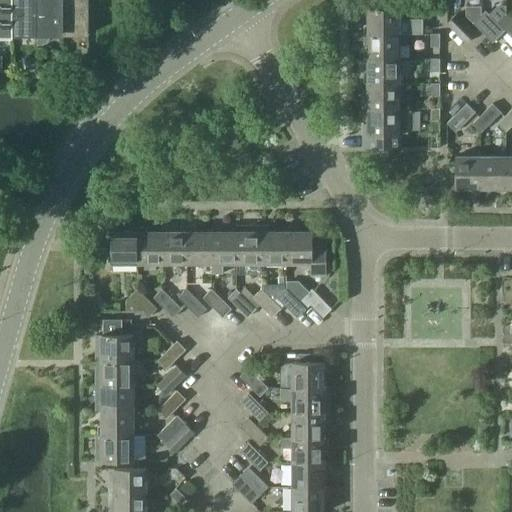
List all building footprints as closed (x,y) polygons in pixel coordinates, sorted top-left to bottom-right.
[(0,0),(0,34),(13,34),(13,0),(0,0)] [(13,0),(13,34),(38,34),(37,0),(13,0)] [(37,0),(38,34),(63,34),(62,0),(37,0)] [(88,0),(62,0),(63,34),(88,34),(88,0)] [(439,0),(425,0),(425,12),(440,11),(439,0)] [(368,34),(400,34),(400,8),(368,8),(368,24),(364,24),(364,33),(368,33),(368,34)] [(476,34),(456,15),(448,23),(468,43),(476,34)] [(502,35),(482,15),(474,23),(494,43),(502,35)] [(511,19),(507,15),(499,23),(511,36),(511,19)] [(408,34),(400,34),(368,34),(368,50),(364,50),(364,59),(368,59),(400,59),(400,45),(408,45),(408,34)] [(439,34),(431,34),(431,47),(439,47),(439,34)] [(368,84),(400,84),(400,59),(368,59),(368,74),(364,74),(364,83),(368,83),(368,84)] [(440,60),(431,60),(431,72),(439,72),(440,60)] [(368,108),(400,108),(400,84),(368,84),(368,99),(364,99),(364,108),(368,108)] [(439,84),(431,84),(431,96),(439,96),(439,84)] [(468,103),(448,123),(456,131),(476,112),(468,103)] [(494,104),(474,123),(482,131),(502,112),(494,104)] [(400,134),(400,108),(368,108),(368,123),(364,123),(364,133),(368,133),(368,134),(400,134)] [(440,108),(431,108),(431,121),(440,121),(440,108)] [(511,109),(499,123),(507,131),(511,126),(511,109)] [(482,155),(456,155),(456,187),(472,187),(472,191),(481,192),(481,187),(482,187),(482,155)] [(507,187),(507,155),(482,155),(482,187),(497,187),(497,191),(506,191),(506,187),(507,187)] [(236,231),(237,263),(262,263),(262,227),(261,227),(261,225),(237,225),(237,231),(236,231)] [(162,263),(187,263),(187,226),(162,226),(162,231),(162,263)] [(187,263),(212,263),(212,231),(197,231),(197,226),(187,226),(187,263)] [(137,263),(137,231),(122,231),(122,227),(113,227),(113,231),(112,231),(112,263),(137,263)] [(137,231),(137,263),(162,263),(162,231),(147,231),(147,227),(137,227),(137,231)] [(212,231),(212,263),(237,263),(236,231),(221,231),(221,227),(212,227),(212,231)] [(270,227),(262,227),(262,263),(286,263),(286,231),(270,231),(270,227)] [(286,231),(286,263),(311,263),(311,275),(326,275),(326,243),(312,243),(312,231),(295,231),(295,227),(286,227),(286,231)] [(269,282),(262,289),(274,300),(277,296),(297,316),(306,308),(283,285),(278,291),(269,282)] [(149,316),(157,308),(138,289),(128,297),(126,302),(126,310),(143,311),(149,316)] [(181,308),(162,289),(154,297),(173,316),(181,308)] [(206,308),(187,289),(179,297),(198,316),(206,308)] [(232,308),(212,289),(203,297),(223,317),(232,308)] [(256,308),(237,289),(229,297),(248,316),(256,308)] [(281,308),(274,300),(262,289),(254,297),(273,316),(281,308)] [(332,308),(313,289),(304,297),(323,317),(332,308)] [(96,361),(133,361),(133,334),(101,334),(101,335),(96,335),(96,361)] [(186,349),(178,341),(158,360),(166,369),(186,349)] [(324,388),(324,387),(324,372),(328,372),(328,363),(324,363),(324,362),(315,362),(315,354),(299,354),(299,362),(292,362),(292,388),(324,388)] [(96,361),(96,386),(133,386),(137,386),(137,372),(141,370),(141,361),(133,361),(96,361)] [(185,374),(177,366),(158,386),(166,394),(185,374)] [(267,388),(248,368),(240,376),(259,396),(267,388)] [(102,411),(133,411),(133,386),(96,386),(96,410),(102,410),(102,411)] [(292,399),(292,413),(329,413),(329,387),(324,387),(324,388),(292,388),(281,388),(281,399),(292,399)] [(185,399),(177,391),(158,411),(166,419),(185,399)] [(268,413),(249,394),(240,402),(260,422),(268,413)] [(98,425),(98,434),(98,436),(133,436),(133,411),(102,411),(102,425),(98,425)] [(329,413),(292,413),(292,437),(292,438),(324,438),(324,437),(324,423),(329,423),(329,413)] [(158,436),(166,444),(185,424),(177,416),(158,436)] [(268,438),(248,418),(240,426),(259,446),(268,438)] [(193,432),(185,424),(166,444),(174,452),(193,432)] [(133,460),(133,436),(98,436),(98,434),(96,434),(96,460),(133,460)] [(328,437),(324,437),(324,438),(292,438),(292,437),(282,437),(282,447),(292,447),(292,463),(324,463),(324,462),(324,446),(328,446),(328,437)] [(267,463),(248,443),(239,451),(259,471),(267,463)] [(324,463),(292,463),(292,488),(324,488),(324,487),(324,472),(329,472),(329,462),(324,462),(324,463)] [(109,495),(146,495),(146,468),(114,468),(109,468),(109,495)] [(248,468),(240,476),(259,496),(267,488),(248,468)] [(184,478),(176,469),(170,475),(179,484),(184,478)] [(251,504),(259,496),(240,476),(232,484),(251,504)] [(329,487),(324,487),(324,488),(292,488),(292,511),(324,511),(324,496),(329,496),(329,487)] [(184,497),(176,489),(170,495),(178,503),(184,497)] [(146,511),(146,495),(109,495),(109,511),(146,511)]
